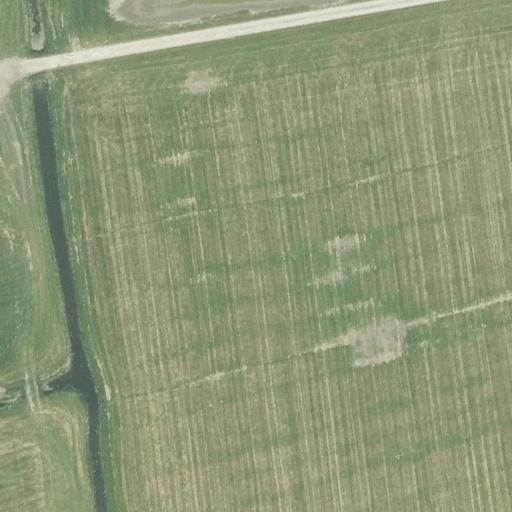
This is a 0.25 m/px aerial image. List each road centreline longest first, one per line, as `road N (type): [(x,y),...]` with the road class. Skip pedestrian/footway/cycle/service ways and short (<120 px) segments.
road 1 (track): [(0,73),(414,0)]
road 2 (track): [(53,511),(29,375),(33,306),(0,165)]
